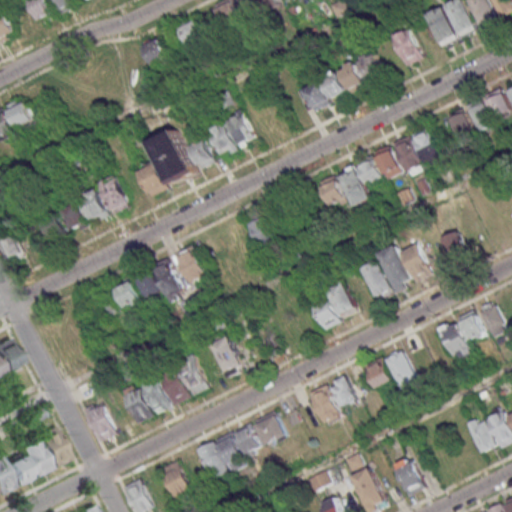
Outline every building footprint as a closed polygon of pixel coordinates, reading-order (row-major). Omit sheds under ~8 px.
[(32,0),(42,21),(78,6),(75,0),(32,0)] [(283,7),(279,0),(222,0),(218,2),(230,30),(283,7)] [(463,37),(481,30),(468,0),(458,0),(431,12),(445,46),(463,38),(463,37)] [(501,19),(491,0),(472,0),(485,27),(501,19)] [(0,35),(2,39),(18,31),(8,11),(0,15),(0,35)] [(181,24),(190,46),(208,38),(199,17),(181,24)] [(409,66),(426,58),(413,28),(395,36),(409,66)] [(153,65),(170,58),(162,36),(144,44),(153,65)] [(361,58),(373,80),(388,71),(376,50),(361,58)] [(304,86),(315,110),(370,87),(359,62),(304,86)] [(490,92),(494,117),(511,114),(508,90),(490,92)] [(9,105),(10,110),(0,113),(0,140),(19,133),(17,128),(37,121),(27,98),(9,105)] [(496,124),(483,98),(469,105),(482,132),(496,124)] [(461,139),(476,132),(466,107),(451,114),(461,139)] [(223,157),(242,149),(240,147),(258,139),(247,112),(210,127),(223,157)] [(411,174),(446,159),(431,126),(396,142),(411,174)] [(154,140),(173,185),(200,173),(181,128),(154,140)] [(219,161),(209,138),(193,145),(203,168),(219,161)] [(357,206),(374,198),(369,186),(405,170),(394,146),(358,163),(358,164),(342,171),(357,206)] [(142,170),(153,195),(172,187),(161,162),(142,170)] [(126,179),(135,203),(151,198),(142,173),(126,179)] [(349,197),(338,174),(321,182),(333,205),(349,197)] [(132,207),(122,176),(104,182),(113,213),(132,207)] [(83,196),(94,221),(111,213),(100,188),(83,196)] [(91,224),(81,203),(65,210),(76,232),(91,224)] [(70,231),(59,212),(43,221),(54,240),(70,231)] [(262,249),(278,241),(264,212),(248,220),(262,249)] [(1,236),(9,260),(27,254),(19,230),(1,236)] [(471,250),(460,230),(444,239),(454,258),(471,250)] [(366,267),(382,300),(399,291),(400,292),(418,283),(418,282),(436,274),(421,244),(403,252),(400,246),(382,255),(384,259),(366,267)] [(211,275),(195,247),(177,257),(193,285),(211,275)] [(183,293),(173,260),(158,265),(168,297),(183,293)] [(109,319),(160,296),(149,270),(135,276),(138,281),(100,298),(109,319)] [(345,320),(344,318),(361,310),(347,281),(330,290),(335,299),(317,307),(327,329),(345,320)] [(511,331),(496,302),(482,309),(496,338),(511,331)] [(457,359),(475,351),(471,342),(489,334),(478,310),(461,318),(462,321),(444,329),(457,359)] [(213,388),(212,386),(248,371),(234,336),(216,344),(219,351),(182,366),(182,368),(163,376),(162,375),(145,382),(157,412),(213,388)] [(0,358),(0,343),(10,338),(23,361),(6,370),(0,358)] [(369,363),(379,388),(400,380),(404,389),(420,383),(407,348),(369,363)] [(344,407),(359,401),(349,375),(333,381),(344,407)] [(75,389),(83,401),(97,392),(89,380),(75,389)] [(343,415),(331,383),(313,391),(325,423),(343,415)] [(157,415),(142,386),(125,395),(141,424),(157,415)] [(86,408),(103,442),(121,433),(103,399),(86,408)] [(511,411),(509,413),(506,408),(489,416),(502,447),(511,442),(511,411)] [(259,418),(269,444),(290,437),(281,410),(259,418)] [(468,425),(484,452),(499,443),(482,416),(468,425)] [(199,446),(213,480),(251,464),(247,455),(265,448),(255,423),(199,446)] [(41,438),(57,430),(72,459),(56,468),(41,438)] [(22,447),(39,439),(54,468),(37,477),(22,447)] [(428,485),(414,457),(397,466),(411,493),(428,485)] [(0,458),(1,458),(16,487),(0,495),(0,458)] [(162,469),(178,501),(197,491),(180,459),(162,469)] [(375,511),(391,504),(372,466),(355,475),(373,511),(375,511)] [(334,483),(327,470),(309,479),(316,492),(334,483)] [(139,511),(155,511),(160,509),(143,477),(126,487),(139,511)] [(346,511),(341,497),(322,503),(325,511),(322,511),(346,511)] [(511,511),(511,499),(509,501),(509,503),(488,511),(511,511)]
